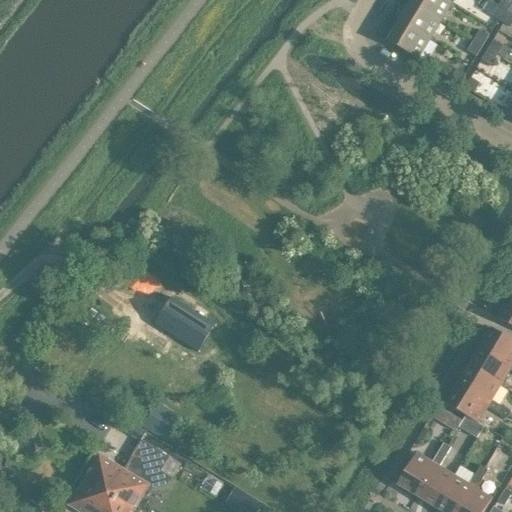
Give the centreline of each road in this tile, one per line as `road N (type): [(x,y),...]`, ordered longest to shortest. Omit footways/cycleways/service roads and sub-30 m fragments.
road 1 (unclassified): [(0,254),(201,0)]
road 2 (residential): [(511,141),(358,51),(354,27),(369,0)]
